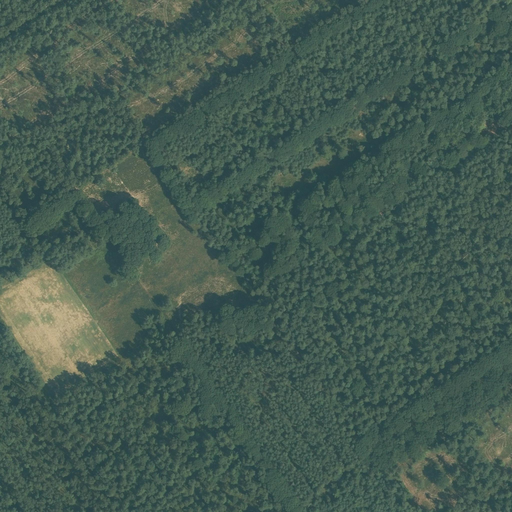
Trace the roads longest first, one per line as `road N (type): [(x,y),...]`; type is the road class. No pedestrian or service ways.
road 1 (track): [(511,337),(354,437),(110,104)]
road 2 (track): [(0,180),(267,0)]
